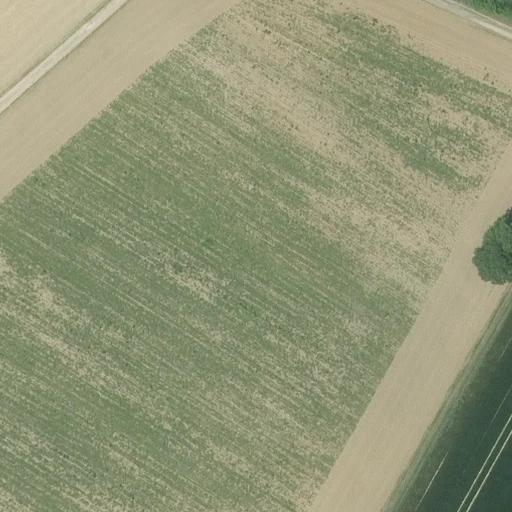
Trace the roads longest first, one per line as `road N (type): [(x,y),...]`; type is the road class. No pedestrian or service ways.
road 1 (track): [(511,308),(399,511)]
road 2 (track): [(128,0),(0,110)]
